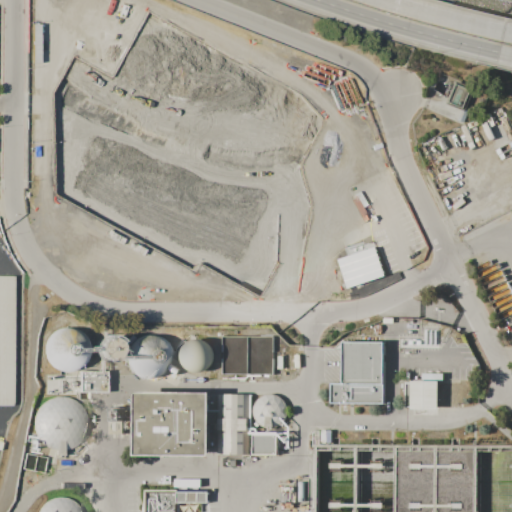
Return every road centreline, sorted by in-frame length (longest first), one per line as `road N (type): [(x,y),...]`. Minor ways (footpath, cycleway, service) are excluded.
road 1 (residential): [(199,0),(372,76),(407,173),(511,386)]
road 2 (residential): [(14,192),(25,242),(82,298),(126,310),(308,311)]
road 3 (residential): [(15,0),(14,192)]
road 4 (primary): [(316,0),(492,52)]
road 5 (residential): [(308,311),(362,308),(452,266)]
road 6 (primary): [(511,36),(379,0)]
